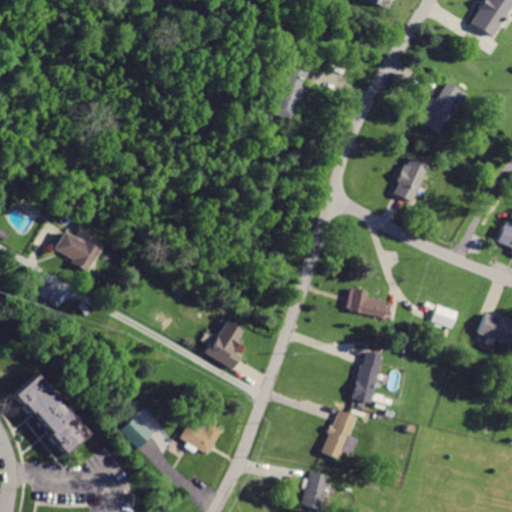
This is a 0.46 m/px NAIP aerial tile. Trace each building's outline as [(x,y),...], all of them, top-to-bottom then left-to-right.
[(511,0),(482,0),(469,20),(491,35),(511,3),(511,0)] [(288,59),(271,108),(290,114),(295,100),(300,101),(305,85),(300,83),(306,65),(288,59)] [(443,79),(434,96),(430,94),(422,107),(426,109),(419,121),(432,129),(451,97),(456,101),(462,90),(443,79)] [(408,154),(403,163),(399,161),(391,177),(394,179),(388,191),(409,202),(429,165),(408,154)] [(511,224),(503,220),(494,239),(509,246),(506,251),(511,254),(511,224)] [(62,230),(58,236),(52,247),(70,257),(67,262),(84,272),(98,247),(81,237),(80,240),(62,230)] [(350,284),(345,308),(384,317),(388,299),(361,293),(362,287),(350,284)] [(435,303),(429,320),(450,327),(456,310),(435,303)] [(482,312),(473,331),(508,346),(511,337),(511,326),(506,324),(508,319),(491,312),(489,315),(482,312)] [(223,317),(201,350),(229,368),(237,355),(229,350),(242,329),(223,317)] [(363,350),(361,363),(357,362),(349,399),(369,403),(379,353),(363,350)] [(36,370),(11,393),(21,405),(23,403),(31,412),(33,410),(51,431),(49,433),(58,442),(56,444),(66,455),(92,432),(36,370)] [(337,409),(330,426),(327,424),(323,434),(325,434),(319,451),(337,458),(354,416),(337,409)] [(134,414),(120,429),(137,446),(152,431),(134,414)] [(209,423),(207,427),(198,422),(195,427),(184,421),(174,438),(205,455),(220,429),(209,423)] [(308,468),(299,504),(322,509),(331,474),(308,468)]
